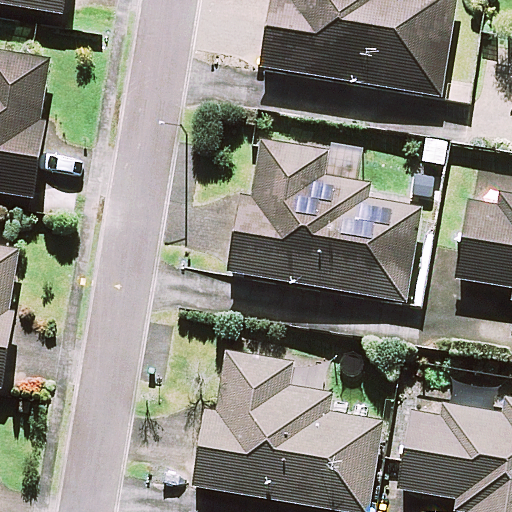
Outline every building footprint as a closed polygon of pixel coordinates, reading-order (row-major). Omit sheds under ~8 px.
[(0,0),(0,5),(66,14),(67,0),(0,0)] [(277,0),(266,70),(444,100),(460,0),(277,0)] [(53,63),(0,55),(0,194),(37,201),(49,125),(43,124),(53,63)] [(329,154),(265,144),(255,201),(245,199),(233,275),(408,304),(423,211),(365,202),(367,187),(325,180),(329,154)] [(511,200),(475,194),(460,282),(511,290),(511,200)] [(23,252),(0,248),(0,387),(5,389),(23,252)] [(332,373),(229,356),(220,414),(211,412),(198,489),(338,511),(370,511),(385,425),(326,415),(332,373)] [(511,511),(511,401),(508,401),(505,417),(417,403),(403,492),(472,503),(470,511),(511,511)]
